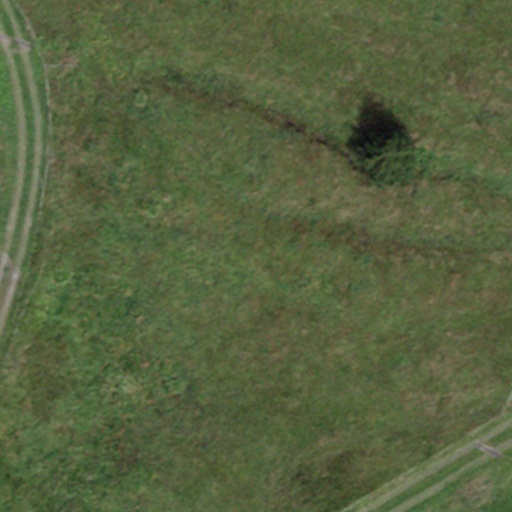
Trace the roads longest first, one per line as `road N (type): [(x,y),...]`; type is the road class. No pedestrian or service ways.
road 1 (track): [(0,288),(23,209),(27,96),(0,6)]
road 2 (track): [(511,430),(375,511)]
